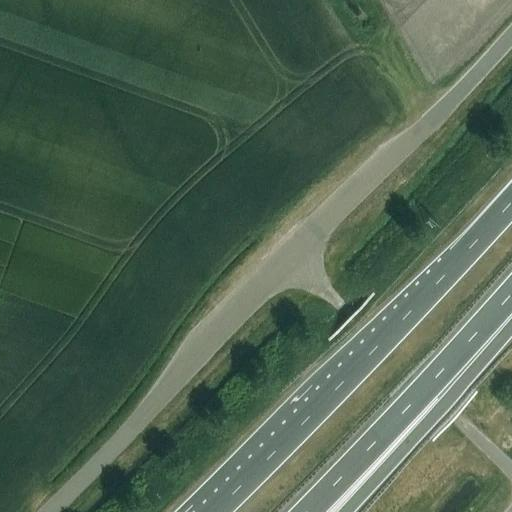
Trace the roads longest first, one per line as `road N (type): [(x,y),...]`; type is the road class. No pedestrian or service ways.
road 1 (trunk): [(511,202),(216,511)]
road 2 (unclassified): [(49,511),(286,258)]
road 3 (unclassified): [(286,258),(511,37)]
road 4 (unclassified): [(511,471),(286,258)]
road 5 (trunk): [(307,511),(511,295)]
road 6 (trunk): [(343,511),(511,299)]
